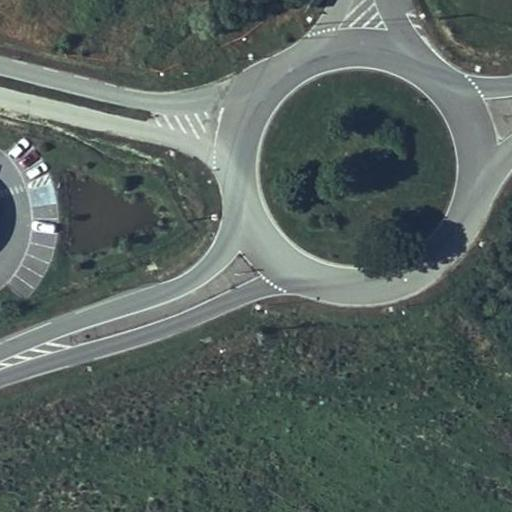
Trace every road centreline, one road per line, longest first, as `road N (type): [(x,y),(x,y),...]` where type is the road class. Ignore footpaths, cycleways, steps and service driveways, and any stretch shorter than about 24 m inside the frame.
road 1 (secondary): [(0,378),(151,334),(271,284),(322,281)]
road 2 (secondary): [(448,86),(387,48),(332,47),(305,56),(272,79),(244,123),(237,154),(243,205)]
road 3 (secondary): [(243,205),(230,242),(188,282),(0,353)]
road 4 (secondary): [(322,281),(378,284),(429,262),(465,221),(478,167)]
